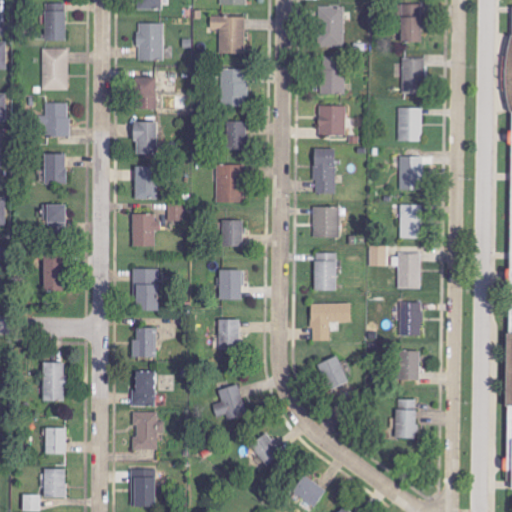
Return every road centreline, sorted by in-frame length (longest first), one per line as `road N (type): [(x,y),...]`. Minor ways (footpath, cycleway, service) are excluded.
road 1 (residential): [(284,0),(283,386),(299,419),(322,440),(436,511)]
road 2 (tertiary): [(471,511),(482,408),(488,0)]
road 3 (residential): [(103,0),(99,511)]
road 4 (tertiary): [(459,0),(459,511)]
